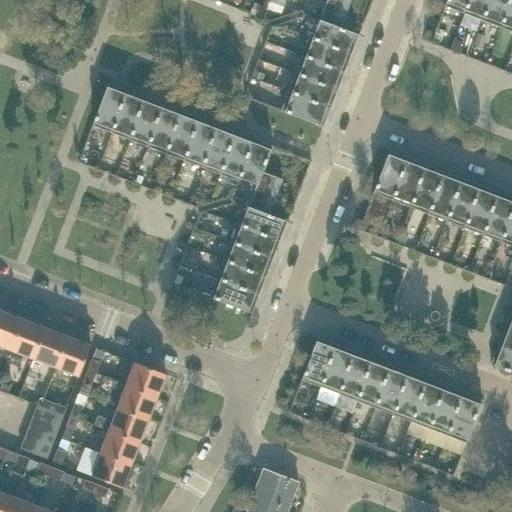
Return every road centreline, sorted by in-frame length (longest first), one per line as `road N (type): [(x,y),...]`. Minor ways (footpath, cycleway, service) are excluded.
road 1 (residential): [(490,447),(510,391),(287,303)]
road 2 (residential): [(253,377),(0,279)]
road 3 (residential): [(287,303),(361,112)]
road 4 (residential): [(361,112),(511,170)]
road 5 (residential): [(361,112),(405,0)]
